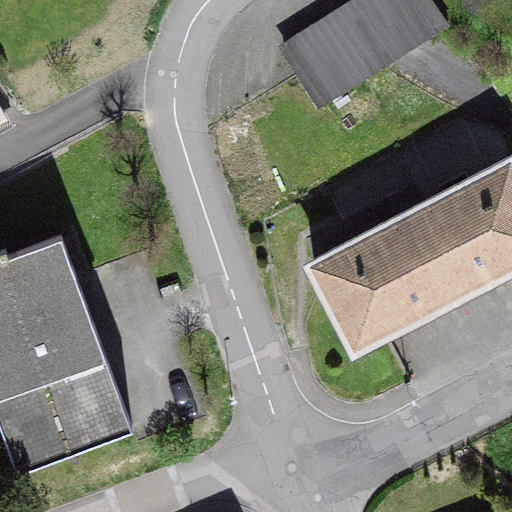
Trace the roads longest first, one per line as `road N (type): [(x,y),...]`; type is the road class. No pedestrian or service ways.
road 1 (residential): [(301,463),(176,137),(183,52),(210,0)]
road 2 (residential): [(301,463),(391,449),(511,389)]
road 3 (residential): [(113,511),(198,482),(301,463)]
